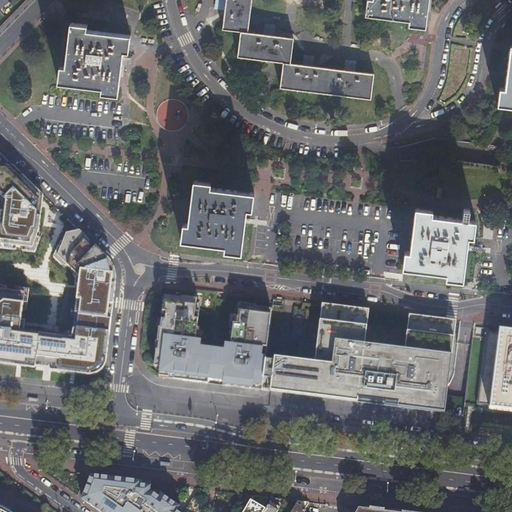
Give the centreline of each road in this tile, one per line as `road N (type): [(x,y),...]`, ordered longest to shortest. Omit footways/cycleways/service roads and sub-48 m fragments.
road 1 (residential): [(151,267),(375,289),(433,307),(511,307)]
road 2 (residential): [(388,129),(358,138),(302,134),(230,101),(190,56),(170,0)]
road 3 (primary): [(22,430),(170,449),(271,447)]
road 4 (primary): [(511,478),(271,447)]
road 5 (residential): [(511,7),(500,16),(482,75),(464,102),(429,124),(388,129)]
road 6 (residential): [(132,260),(0,132)]
road 7 (primary): [(271,447),(113,422)]
road 8 (residential): [(464,0),(436,48),(427,91),(388,129)]
road 9 (residential): [(113,422),(136,281)]
